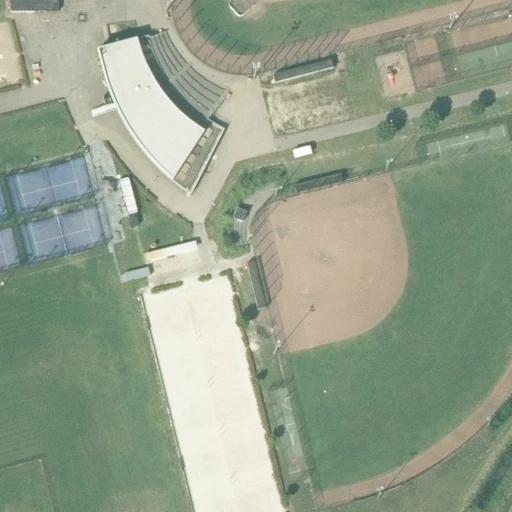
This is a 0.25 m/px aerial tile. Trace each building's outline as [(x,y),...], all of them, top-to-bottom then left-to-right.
[(10,9),(10,14),(35,14),(35,5),(58,5),(57,0),(10,0),(10,5),(10,9)] [(148,38),(139,40),(97,51),(105,81),(113,104),(125,127),(138,147),(154,165),(171,182),(190,196),(224,131),(206,120),(190,108),(176,93),(164,76),(155,57),(148,38)] [(331,61),(272,76),(274,84),(333,69),(331,61)] [(294,187),(296,195),(342,183),(340,175),(294,187)] [(129,179),(118,181),(119,182),(128,217),(131,228),(131,229),(140,227),(137,215),(138,215),(129,179)] [(246,213),(237,209),(233,220),(242,223),(246,213)] [(176,248),(164,251),(166,258),(178,255),(176,248)] [(265,309),(254,263),(246,265),(257,311),(265,309)] [(148,269),(124,275),(126,283),(146,278),(150,277),(148,269)]
